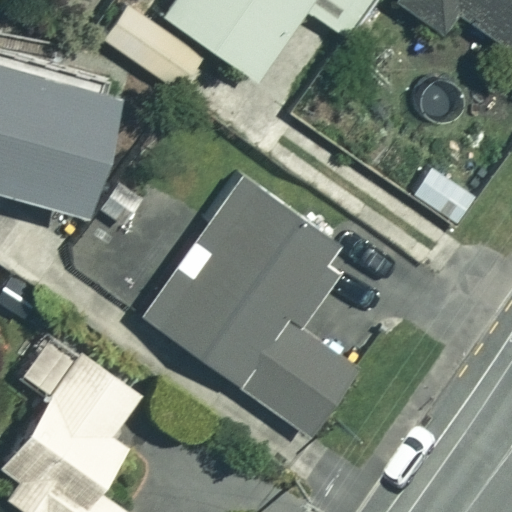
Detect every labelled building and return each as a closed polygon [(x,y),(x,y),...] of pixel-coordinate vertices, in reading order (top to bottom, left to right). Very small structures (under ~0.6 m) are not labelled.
[(199,50),(127,0),(103,34),(175,84),(199,50)] [(367,0),(168,0),(163,8),(253,74),(305,4),(343,32),(367,0)] [(511,0),(401,0),(441,28),(457,5),(511,44),(511,0)] [(122,88),(0,54),(0,183),(88,208),(122,88)] [(456,219),(475,189),(409,146),(389,175),(456,219)] [(343,250),(239,174),(141,308),(304,428),(349,366),(290,323),(343,250)] [(140,389),(50,328),(21,370),(50,390),(1,462),(20,476),(7,495),(32,511),(135,511),(98,487),(129,441),(113,430),(140,389)]
